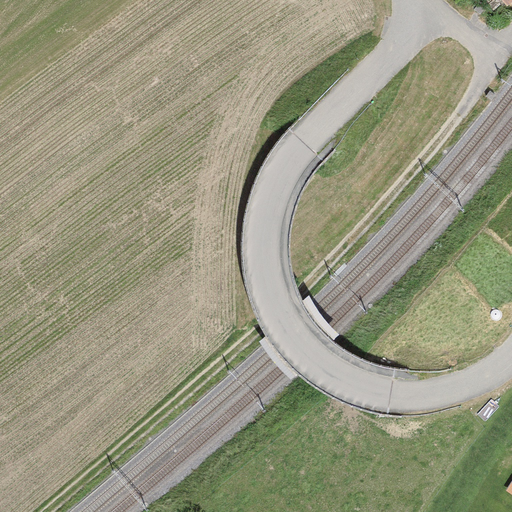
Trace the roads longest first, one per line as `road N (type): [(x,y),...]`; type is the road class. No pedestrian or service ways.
road 1 (unclassified): [(435,8),(284,165),(262,223),(268,291),(300,347),(373,391),(428,395),(511,358)]
road 2 (track): [(54,511),(334,263),(460,120),(499,55)]
